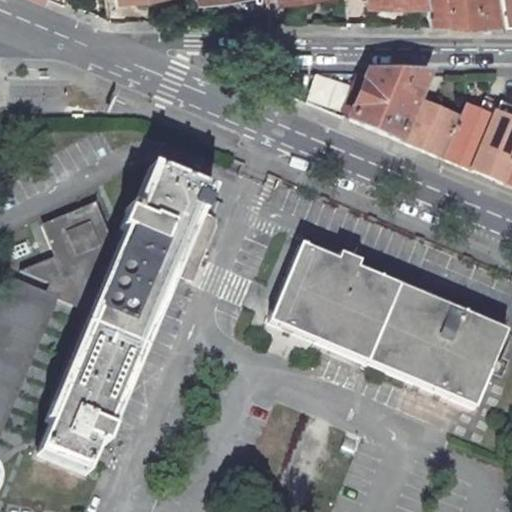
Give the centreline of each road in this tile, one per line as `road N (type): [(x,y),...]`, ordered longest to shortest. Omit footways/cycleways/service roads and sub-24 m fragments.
road 1 (secondary): [(219,105),(511,229)]
road 2 (residential): [(511,45),(250,42)]
road 3 (residential): [(250,42),(64,40)]
road 4 (secondary): [(64,40),(219,105)]
